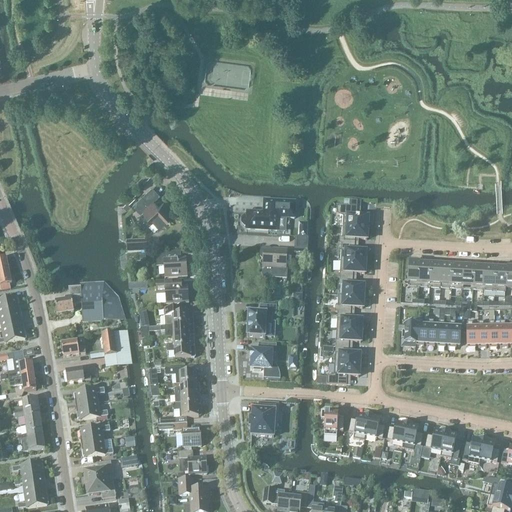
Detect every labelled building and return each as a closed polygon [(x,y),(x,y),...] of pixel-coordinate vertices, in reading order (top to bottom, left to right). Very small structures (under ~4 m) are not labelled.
[(143,196),(133,205),(139,211),(142,209),(149,217),(148,218),(148,219),(148,220),(150,222),(151,221),(152,221),(153,221),(159,228),(164,223),(176,213),(164,200),(162,203),(160,201),(158,201),(156,203),(153,200),(150,203),(143,196)] [(247,216),(245,216),(242,218),(242,223),(245,226),(247,226),(247,230),(278,232),(278,218),(282,218),(282,220),(284,220),(284,218),(285,218),(285,219),(285,218),(295,219),(295,202),(264,201),(263,214),(259,214),(259,213),(247,212),(247,216)] [(368,202),(367,215),(375,216),(376,202),(368,202)] [(368,218),(360,218),(356,218),(357,208),(337,207),(336,215),(343,218),(342,228),(367,230),(368,228),(369,228),(370,221),(368,221),(368,218)] [(355,240),(359,240),(367,241),(367,230),(342,228),(342,239),(339,238),(339,245),(341,245),(355,246),(355,240)] [(147,241),(127,242),(127,253),(148,253),(147,241)] [(366,253),(358,252),(354,252),(355,246),(341,245),(340,262),(365,264),(366,253)] [(263,269),(266,269),(266,271),(265,271),(264,272),(263,273),(263,274),(263,275),(263,276),(263,277),(264,278),(265,279),(266,279),(267,279),(268,279),(269,279),(270,278),(286,279),(287,270),(286,270),(287,252),(277,251),(277,253),(271,253),(271,252),(271,251),(270,250),(269,250),(268,249),(265,249),(264,249),(263,250),(262,250),(262,251),(261,252),(261,253),(261,256),(261,257),(261,258),(262,258),(263,259),(264,260),(263,269)] [(177,260),(177,261),(169,261),(168,254),(154,255),(154,268),(164,267),(165,279),(187,278),(186,259),(177,260)] [(0,274),(9,272),(8,267),(10,267),(11,265),(10,262),(8,261),(7,261),(6,259),(0,260),(0,274)] [(365,264),(340,262),(339,280),(353,280),(353,274),(365,275),(365,264)] [(408,288),(419,288),(420,265),(409,265),(408,288)] [(431,266),(420,265),(419,288),(430,289),(431,266)] [(431,266),(430,289),(440,290),(442,267),(431,266)] [(442,267),(440,290),(451,290),(453,267),(442,267)] [(463,268),(453,267),(451,290),(462,291),(463,268)] [(474,268),(463,268),(462,291),(473,291),(474,268)] [(485,269),(474,268),(473,291),(484,292),(485,269)] [(496,270),(485,269),(484,292),(494,293),(496,270)] [(507,270),(496,270),(494,293),(505,293),(505,289),(507,270)] [(9,272),(0,274),(0,287),(12,285),(11,284),(13,283),(14,281),(13,278),(12,277),(10,277),(9,272)] [(364,287),(356,287),(352,286),(353,280),(339,280),(339,286),(342,286),(341,296),(341,297),(363,298),(364,287)] [(182,282),(156,283),(157,296),(166,295),(167,305),(189,304),(188,287),(182,287),(182,282)] [(73,306),(81,305),(80,297),(81,296),(81,288),(69,289),(70,297),(65,298),(65,301),(55,302),(57,315),(74,313),(73,306)] [(341,296),(338,296),(337,307),(335,307),(335,314),(337,314),(351,315),(351,309),(363,309),(363,298),(341,297),(341,296)] [(17,300),(16,299),(0,302),(0,316),(19,312),(18,308),(20,307),(19,300),(17,300)] [(104,322),(103,301),(82,303),(83,324),(104,322)] [(276,307),(260,306),(260,314),(248,314),(247,338),(265,338),(266,323),(272,324),(272,315),(276,316),(276,307)] [(183,309),(165,310),(165,327),(194,326),(193,319),(192,318),(192,315),(183,315),(183,309)] [(19,313),(19,312),(0,316),(0,320),(0,321),(2,331),(22,326),(21,321),(23,321),(21,312),(19,313)] [(351,315),(337,314),(336,331),(361,332),(362,330),(364,330),(364,324),(362,324),(362,321),(350,321),(351,315)] [(416,346),(417,321),(412,320),(412,327),(406,326),(406,332),(402,332),(401,341),(402,341),(402,338),(405,338),(405,345),(416,346)] [(417,321),(416,346),(415,347),(424,348),(424,345),(426,345),(427,345),(428,328),(422,328),(423,321),(417,321)] [(426,345),(426,348),(434,348),(435,346),(437,346),(438,346),(439,329),(438,329),(433,328),(433,322),(428,321),(428,328),(427,345),(426,345)] [(439,329),(438,346),(437,346),(437,348),(445,349),(445,347),(448,347),(449,329),(444,329),(444,322),(439,322),(438,329),(439,329)] [(448,347),(448,349),(456,350),(456,347),(460,347),(461,330),(454,330),(455,323),(450,323),(449,329),(448,347)] [(479,347),(478,330),(473,330),(473,323),(467,323),(468,350),(475,349),(475,347),(478,347),(479,347)] [(478,330),(479,347),(478,347),(478,349),(486,349),(486,347),(489,347),(489,330),(483,330),(483,323),(478,323),(478,330)] [(489,323),(489,330),(489,347),(489,349),(497,349),(497,347),(500,347),(500,329),(494,329),(494,323),(489,323)] [(500,347),(500,349),(508,349),(508,347),(511,347),(511,329),(505,329),(505,323),(500,323),(500,329),(500,347)] [(23,331),(22,326),(2,331),(4,340),(2,341),(1,340),(0,340),(0,345),(5,344),(25,340),(25,339),(27,338),(25,331),(23,331)] [(165,327),(161,328),(162,332),(166,332),(166,338),(174,338),(190,337),(193,336),(193,333),(194,333),(194,326),(165,327)] [(361,332),(336,331),(335,348),(349,349),(349,343),(361,344),(361,332)] [(114,333),(102,335),(105,357),(106,369),(127,366),(125,354),(117,355),(114,333)] [(174,345),(166,345),(167,349),(194,348),(194,347),(195,346),(195,341),(193,340),(193,337),(193,336),(190,337),(174,338),(174,345)] [(61,344),(63,358),(86,354),(85,347),(78,348),(77,342),(61,344)] [(251,354),(250,360),(252,360),(251,369),(254,370),(254,371),(261,372),(261,370),(264,370),(264,379),(263,379),(263,380),(280,381),(280,380),(280,375),(278,371),(276,367),(273,363),(271,363),(272,354),(275,354),(276,345),(259,344),(259,352),(252,352),(252,354),(251,354)] [(194,348),(167,349),(167,353),(175,352),(175,360),(191,359),(194,359),(194,355),(195,354),(195,349),(194,348)] [(349,349),(335,348),(334,365),(361,367),(362,358),(360,357),(360,356),(348,355),(349,349)] [(0,356),(0,362),(21,359),(20,353),(0,356)] [(8,374),(9,380),(34,377),(32,364),(26,365),(25,361),(13,362),(15,373),(8,374)] [(361,376),(361,367),(334,365),(334,375),(327,377),(326,386),(346,387),(347,377),(359,378),(359,376),(361,376)] [(188,368),(165,369),(166,376),(176,376),(176,385),(176,386),(197,385),(196,373),(189,373),(188,368)] [(66,373),(67,385),(84,382),(91,381),(90,373),(83,374),(83,370),(66,373)] [(34,377),(9,380),(10,388),(23,386),(24,393),(36,391),(34,377)] [(176,385),(173,386),(173,390),(181,389),(181,397),(198,395),(197,392),(199,392),(200,391),(200,386),(199,385),(197,385),(176,386),(176,385)] [(76,395),(74,395),(75,403),(77,403),(78,408),(98,405),(96,395),(99,395),(99,396),(105,395),(104,390),(96,391),(76,394),(76,395)] [(198,395),(181,397),(175,397),(175,404),(174,404),(174,408),(198,406),(200,406),(201,405),(201,400),(199,399),(198,399),(198,395)] [(23,408),(14,409),(15,416),(39,412),(39,407),(40,406),(41,405),(41,401),(39,400),(38,401),(37,399),(22,402),(23,408)] [(278,406),(259,404),(259,411),(253,411),(252,420),(250,420),(250,428),(252,428),(251,437),(273,438),(274,432),(277,432),(277,419),(275,419),(275,413),(278,413),(278,406)] [(100,419),(108,417),(107,412),(102,413),(102,414),(99,415),(98,405),(78,408),(78,413),(76,413),(77,421),(79,420),(80,422),(100,419)] [(198,407),(198,406),(174,408),(174,419),(160,420),(160,426),(177,425),(176,419),(199,418),(199,414),(200,414),(201,412),(201,408),(200,407),(198,407)] [(172,418),(171,409),(158,411),(159,419),(172,418)] [(25,418),(26,427),(41,425),(39,412),(15,416),(15,420),(25,418)] [(325,421),(324,437),(337,438),(337,432),(343,433),(344,420),(338,420),(338,415),(333,414),(333,413),(321,412),(321,421),(325,421)] [(353,440),(364,442),(366,437),(365,437),(369,418),(365,417),(364,418),(358,417),(357,422),(351,421),(348,433),(354,434),(353,440)] [(369,418),(365,437),(366,437),(376,440),(376,439),(382,440),(385,428),(379,426),(380,421),(374,420),(374,419),(369,418)] [(18,437),(18,441),(43,438),(41,425),(26,427),(27,436),(18,437)] [(158,432),(173,431),(173,433),(182,432),(183,449),(201,448),(200,431),(187,432),(187,425),(158,426),(158,432)] [(389,428),(387,441),(393,442),(392,443),(403,445),(407,426),(403,425),(403,426),(396,425),(395,430),(389,428)] [(412,427),(407,426),(403,445),(402,450),(413,452),(414,450),(414,447),(418,448),(421,448),(423,436),(417,434),(418,429),(412,428),(412,427)] [(82,440),(83,445),(103,442),(102,433),(104,432),(105,433),(110,432),(109,427),(101,428),(81,431),(81,433),(79,433),(80,440),(82,440)] [(442,453),(446,434),(441,433),(441,434),(434,433),(433,438),(427,436),(425,449),(431,450),(431,451),(441,453),(442,453)] [(442,453),(441,453),(440,458),(458,462),(461,444),(455,442),(456,437),(450,436),(450,435),(446,434),(442,453)] [(43,438),(18,441),(19,445),(22,445),(23,454),(45,451),(43,438)] [(134,440),(126,441),(127,448),(135,448),(134,440)] [(480,461),(484,442),(479,441),(479,442),(473,441),(472,446),(466,444),(462,462),(468,463),(468,464),(479,466),(480,461)] [(105,452),(103,442),(83,445),(84,450),(82,451),(83,458),(85,458),(85,459),(105,456),(113,455),(112,450),(107,451),(107,452),(105,452)] [(484,442),(480,461),(491,463),(497,464),(500,451),(494,450),(495,445),(488,444),(488,443),(484,442)] [(413,452),(415,453),(414,460),(420,462),(422,449),(421,448),(418,448),(414,447),(414,450),(413,452)] [(503,452),(501,465),(507,466),(507,467),(511,467),(511,448),(510,449),(509,453),(503,452)] [(188,460),(189,476),(207,475),(206,459),(193,459),(193,452),(179,453),(179,460),(188,460)] [(137,459),(120,461),(122,469),(138,467),(137,459)] [(19,472),(22,472),(23,481),(43,478),(42,473),(44,473),(43,465),(41,466),(41,464),(21,467),(13,469),(14,474),(19,473),(19,472)] [(85,484),(87,484),(87,485),(113,481),(110,464),(98,465),(99,472),(85,474),(86,476),(84,476),(85,484)] [(283,475),(273,473),(271,484),(282,485),(283,475)] [(45,478),(43,478),(23,481),(15,482),(15,487),(21,486),(23,485),(25,495),(45,492),(44,487),(46,487),(45,478)] [(117,488),(131,489),(131,479),(117,479),(117,488)] [(193,480),(179,481),(180,497),(190,496),(191,506),(185,506),(184,511),(207,511),(207,499),(209,499),(209,489),(193,490),(193,480)] [(361,482),(345,480),(344,487),(360,490),(361,482)] [(89,496),(102,494),(103,501),(116,499),(113,481),(87,485),(87,486),(85,487),(87,494),(88,494),(89,496)] [(493,485),(490,496),(511,502),(511,490),(510,490),(511,484),(500,481),(498,486),(493,485)] [(12,483),(5,484),(6,492),(13,491),(12,483)] [(335,503),(337,504),(342,504),(343,489),(334,488),(333,498),(335,498),(335,503)] [(285,492),(265,490),(263,505),(278,507),(277,511),(288,511),(290,498),(284,498),(285,492)] [(407,500),(413,500),(413,492),(401,493),(401,490),(392,490),(393,501),(399,501),(399,506),(407,506),(407,500)] [(48,497),(46,497),(45,492),(25,495),(26,505),(24,505),(23,504),(18,505),(19,510),(27,509),(47,506),(47,505),(49,505),(48,497)] [(298,494),(297,499),(290,498),(288,511),(300,511),(301,509),(306,510),(308,495),(298,494)] [(317,505),(313,505),(314,496),(308,495),(306,510),(312,510),(312,511),(323,511),(324,511),(317,510),(317,505)] [(491,511),(504,511),(505,511),(510,511),(511,507),(511,506),(511,502),(490,496),(487,507),(492,509),(491,511)] [(119,502),(120,511),(130,510),(129,500),(119,502)]
